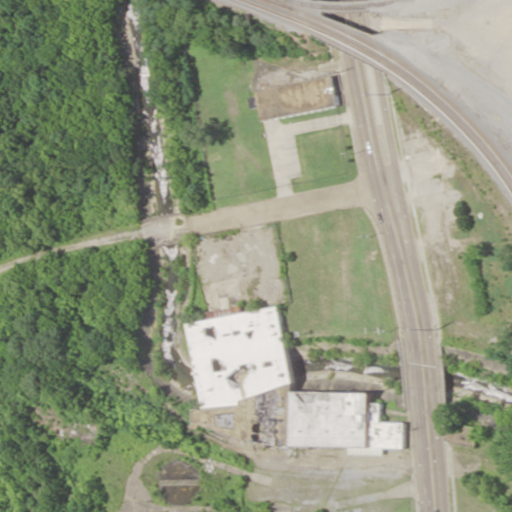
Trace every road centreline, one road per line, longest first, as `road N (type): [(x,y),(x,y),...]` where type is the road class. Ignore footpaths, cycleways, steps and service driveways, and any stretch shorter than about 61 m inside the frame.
road 1 (secondary): [(416,335),(344,0)]
road 2 (residential): [(387,185),(194,222)]
